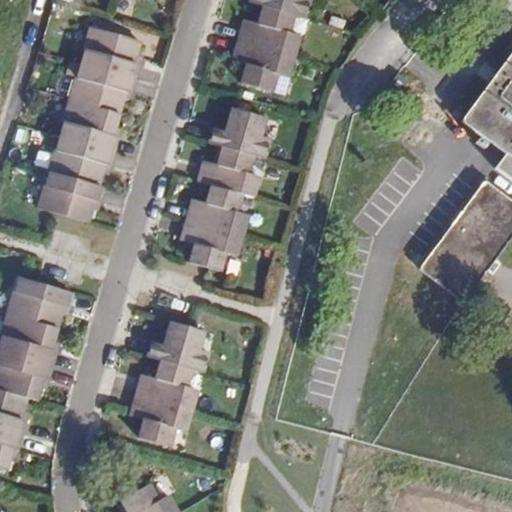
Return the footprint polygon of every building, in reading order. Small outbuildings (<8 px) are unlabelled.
[(263,8),(294,17),(305,21),(310,0),(250,0),(249,4),(263,8)] [(289,35),(294,17),(263,8),(258,26),(264,28),(262,34),(242,28),(238,43),(294,59),(300,38),(289,35)] [(258,26),(244,22),(242,28),(262,34),(264,28),(258,26)] [(84,50),(80,65),(134,80),(138,67),(130,64),(132,57),(135,58),(140,42),(88,27),(82,49),(84,50)] [(288,80),(294,59),(238,43),(234,57),(253,63),(251,69),(246,67),(240,85),(271,94),(277,76),(288,80)] [(511,52),(460,122),(505,156),(495,169),(511,182),(511,52)] [(135,58),(132,57),(130,64),(138,67),(140,59),(135,58)] [(253,63),(234,57),(232,63),(246,67),(251,69),(253,63)] [(67,101),(118,115),(123,101),(120,100),(122,93),(130,95),(134,80),(80,65),(76,79),(74,78),(67,101)] [(408,83),(398,75),(387,88),(397,96),(408,83)] [(130,95),(122,93),(120,100),(123,101),(128,102),(130,95)] [(118,115),(67,101),(61,123),(63,123),(59,138),(113,153),(117,139),(109,137),(111,129),(114,130),(118,115)] [(222,149),(253,158),(264,161),(270,140),(261,137),(266,119),(232,110),(227,128),(232,130),(231,135),(225,134),(213,130),(208,145),(222,149)] [(114,130),(111,129),(109,137),(117,139),(119,132),(114,130)] [(46,172),(48,173),(97,188),(102,174),(98,173),(101,165),(109,168),(113,153),(59,138),(55,152),(52,152),(46,172)] [(253,158),(222,149),(217,167),(223,168),(221,175),(201,169),(197,183),(211,187),(242,196),(253,200),(259,179),(248,176),(253,158)] [(217,167),(203,163),(201,169),(221,175),(223,168),(217,167)] [(109,168),(101,165),(98,173),(102,174),(107,175),(109,168)] [(97,188),(48,173),(44,188),(42,187),(35,209),(87,224),(91,209),(88,208),(90,201),(98,203),(103,189),(97,188)] [(511,238),(511,201),(484,181),(418,270),(464,304),(511,238)] [(242,196),(211,187),(206,205),(212,207),(210,213),(190,207),(186,222),(242,238),(248,217),(237,214),(242,196)] [(98,203),(90,201),(88,208),(91,209),(96,210),(98,203)] [(206,205),(192,201),(190,207),(210,213),(212,207),(206,205)] [(242,238),(186,222),(182,236),(201,242),(200,248),(194,246),(189,264),(220,273),(225,255),(236,259),(242,238)] [(201,242),(182,236),(180,242),(194,246),(200,248),(201,242)] [(13,294),(7,316),(59,330),(62,315),(59,314),(61,307),(69,309),(73,295),(19,280),(15,294),(13,294)] [(69,309),(61,307),(59,314),(62,315),(67,317),(69,309)] [(0,350),(0,353),(54,368),(58,353),(49,351),(51,344),(55,345),(59,330),(7,316),(1,338),(3,339),(0,350)] [(147,359),(161,363),(192,371),(203,375),(209,353),(199,350),(204,333),(170,323),(165,342),(171,344),(169,349),(163,347),(151,344),(147,359)] [(55,345),(51,344),(49,351),(58,353),(60,346),(55,345)] [(50,382),(54,368),(0,353),(0,391),(28,399),(39,402),(43,388),(40,387),(42,380),(50,382)] [(136,397),(192,413),(198,392),(187,389),(192,371),(161,363),(156,380),(161,382),(160,388),(140,383),(136,397)] [(156,380),(141,376),(140,383),(160,388),(161,382),(156,380)] [(50,382),(42,380),(40,387),(43,388),(48,390),(50,382)] [(0,431),(22,438),(27,423),(18,421),(20,414),(24,415),(28,399),(0,391),(0,431)] [(186,434),(192,413),(136,397),(131,411),(151,417),(149,423),(144,422),(138,439),(170,448),(175,431),(186,434)] [(151,417),(131,411),(130,418),(144,422),(149,423),(151,417)] [(24,415),(20,414),(18,421),(27,423),(29,416),(24,415)] [(22,438),(0,431),(0,470),(7,473),(11,458),(8,457),(10,450),(18,452),(22,438)] [(18,452),(10,450),(8,457),(11,458),(16,459),(18,452)] [(176,511),(168,497),(158,502),(148,486),(121,502),(126,511),(176,511)]
